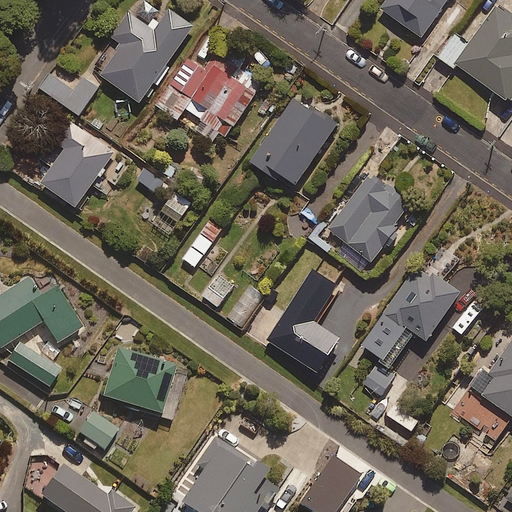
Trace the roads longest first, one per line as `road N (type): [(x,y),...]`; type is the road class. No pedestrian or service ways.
road 1 (residential): [(0,191),(457,511)]
road 2 (residential): [(265,0),(511,173)]
road 3 (residential): [(69,0),(0,102)]
